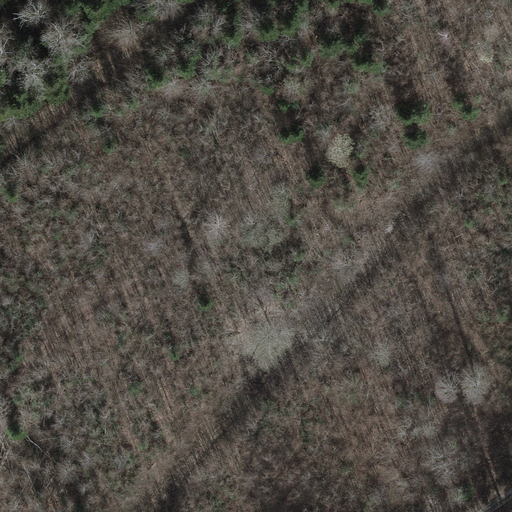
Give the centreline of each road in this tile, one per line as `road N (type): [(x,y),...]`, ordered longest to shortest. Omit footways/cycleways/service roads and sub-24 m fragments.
road 1 (track): [(146,511),(439,174),(511,105)]
road 2 (track): [(0,153),(182,0)]
